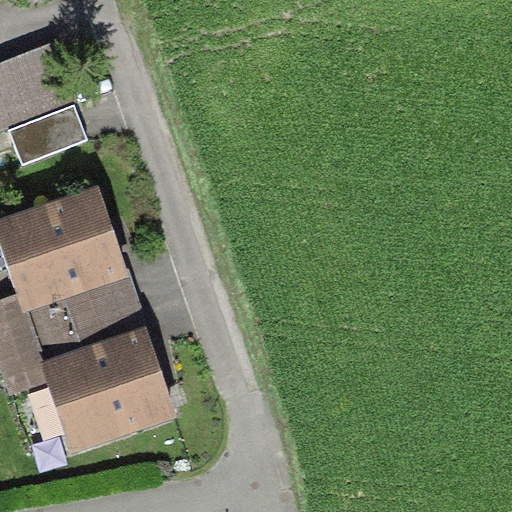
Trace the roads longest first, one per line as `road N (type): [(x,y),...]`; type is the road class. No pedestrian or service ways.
road 1 (residential): [(269,487),(102,0)]
road 2 (residential): [(269,487),(143,511)]
